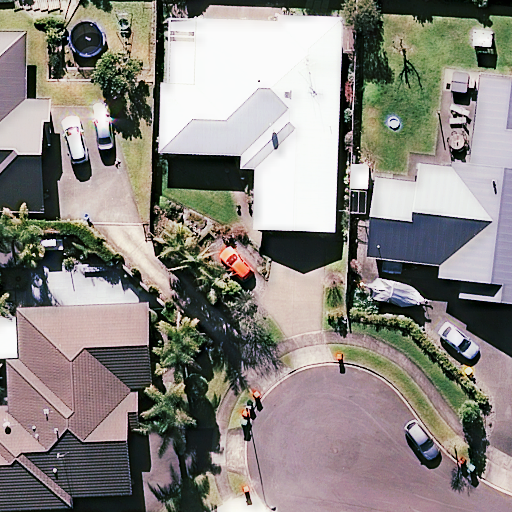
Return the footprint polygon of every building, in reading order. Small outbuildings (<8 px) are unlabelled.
[(338,233),(344,26),(201,22),(199,90),(165,88),(163,154),(261,157),(259,231),(338,233)] [(0,212),(47,215),(51,107),(29,106),(32,38),(0,36),(0,212)] [(511,80),(483,78),(475,172),(417,167),(416,185),(381,182),(374,261),(443,267),(442,281),(465,283),(463,302),(511,305),(511,80)] [(29,244),(7,262),(39,301),(61,282),(29,244)] [(157,390),(154,309),(22,314),(24,361),(12,361),(14,411),(0,411),(0,511),(76,510),(76,498),(136,496),(134,430),(142,429),(140,391),(157,390)]
